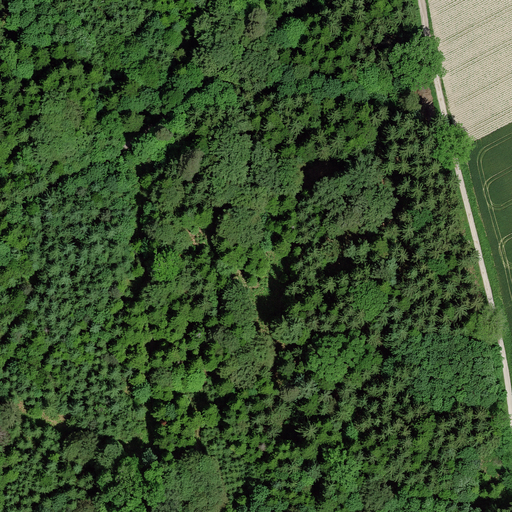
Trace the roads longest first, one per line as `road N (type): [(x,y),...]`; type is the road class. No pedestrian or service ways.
road 1 (track): [(420,0),(511,421)]
road 2 (track): [(140,135),(176,511)]
road 3 (track): [(0,219),(140,135),(303,0)]
